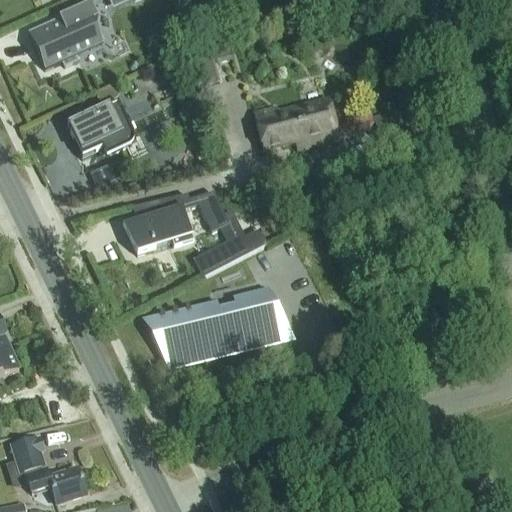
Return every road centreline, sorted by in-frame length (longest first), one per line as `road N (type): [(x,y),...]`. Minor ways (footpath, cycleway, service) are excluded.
road 1 (secondary): [(163,504),(0,169)]
road 2 (unclassified): [(163,504),(364,422),(511,384)]
road 3 (unclassified): [(511,247),(446,0)]
